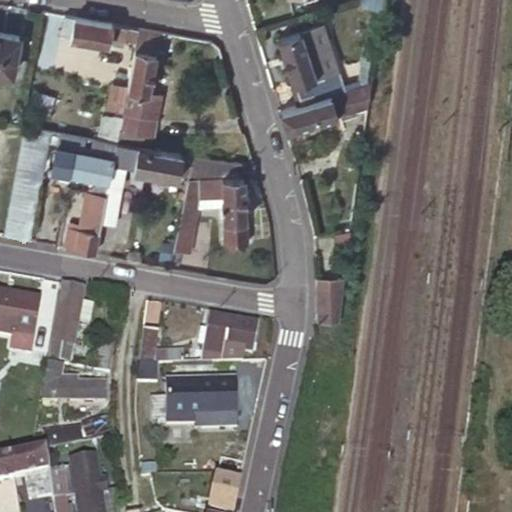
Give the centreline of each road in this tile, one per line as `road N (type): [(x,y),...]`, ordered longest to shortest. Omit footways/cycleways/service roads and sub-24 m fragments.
road 1 (residential): [(0,253),(293,306)]
road 2 (residential): [(232,29),(289,224),(293,306)]
road 3 (residential): [(293,306),(251,511)]
road 4 (residential): [(232,29),(79,0)]
